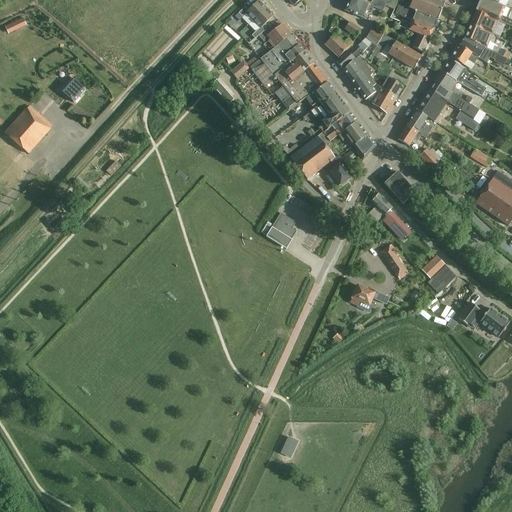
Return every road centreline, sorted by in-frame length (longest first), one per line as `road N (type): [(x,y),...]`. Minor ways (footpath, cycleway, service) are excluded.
road 1 (residential): [(366,175),(448,264),(511,315)]
road 2 (residential): [(90,133),(214,0)]
road 3 (tertiary): [(511,270),(461,229),(388,147)]
road 4 (tertiary): [(380,138),(464,0)]
road 5 (tertiary): [(380,138),(316,53),(316,29)]
road 6 (residential): [(316,286),(366,175)]
